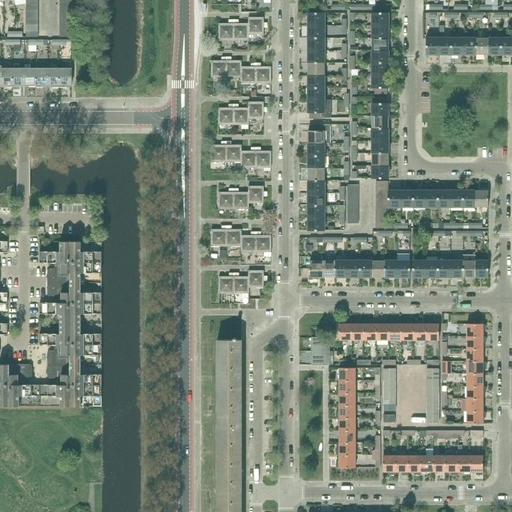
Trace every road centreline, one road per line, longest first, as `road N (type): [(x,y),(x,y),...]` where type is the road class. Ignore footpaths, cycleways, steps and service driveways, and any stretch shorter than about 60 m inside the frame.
road 1 (tertiary): [(185,511),(184,119)]
road 2 (residential): [(502,301),(502,173),(410,171),(409,0)]
road 3 (residential): [(288,300),(286,0)]
road 4 (residential): [(504,496),(288,494)]
road 5 (residential): [(502,301),(288,300)]
road 6 (residential): [(504,496),(502,301)]
road 7 (residential): [(258,494),(254,343),(288,329)]
road 8 (residential): [(288,494),(288,329)]
road 9 (residential): [(184,119),(23,118)]
road 10 (residential): [(24,358),(24,223)]
